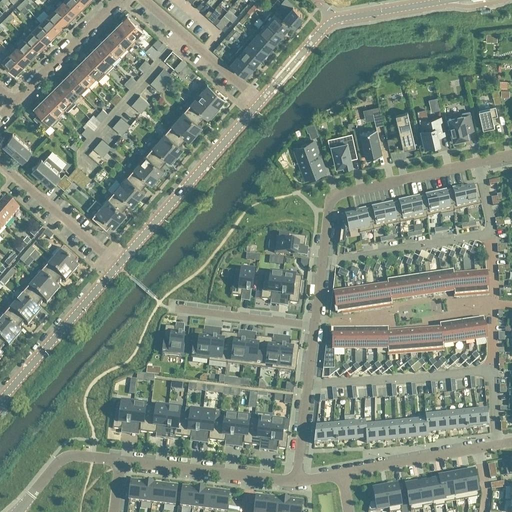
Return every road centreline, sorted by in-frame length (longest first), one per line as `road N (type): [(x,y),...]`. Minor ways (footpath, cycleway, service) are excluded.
road 1 (residential): [(314,325),(333,196),(511,155)]
road 2 (residential): [(116,264),(258,104)]
road 3 (residential): [(0,401),(116,264)]
road 4 (residential): [(119,460),(294,482)]
road 5 (residential): [(511,440),(340,474)]
road 6 (residential): [(294,482),(314,325)]
road 7 (residential): [(258,104),(141,0)]
road 8 (residential): [(116,264),(0,163)]
road 9 (residential): [(12,103),(117,0)]
road 10 (residential): [(314,325),(175,308)]
road 11 (residential): [(17,511),(58,459),(119,460)]
